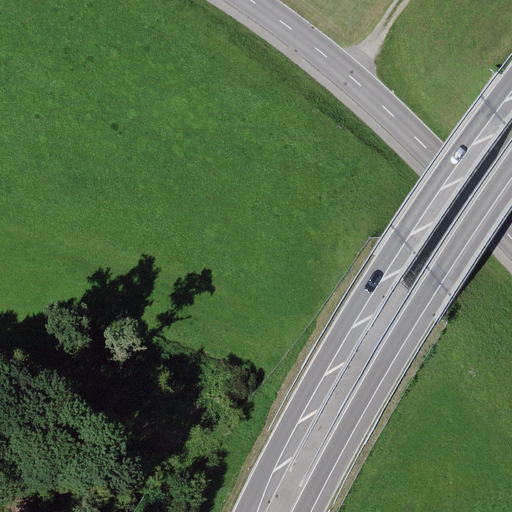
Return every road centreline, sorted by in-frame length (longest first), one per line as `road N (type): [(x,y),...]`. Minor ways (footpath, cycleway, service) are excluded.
road 1 (trunk): [(511,82),(333,344),(246,511)]
road 2 (trunk): [(302,511),(376,374),(511,167)]
road 3 (tertiary): [(249,0),(348,75),(511,239)]
